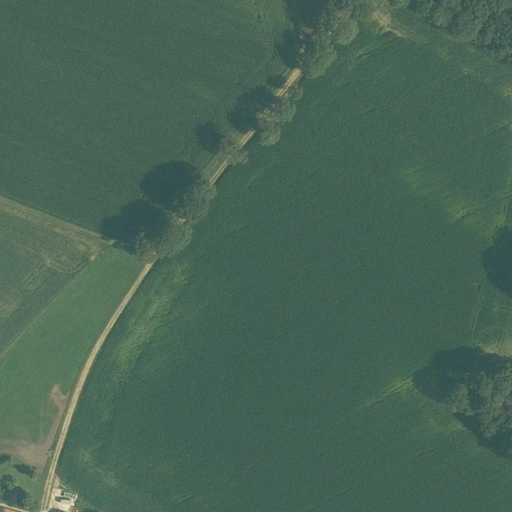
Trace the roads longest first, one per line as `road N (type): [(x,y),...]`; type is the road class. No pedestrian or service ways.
road 1 (track): [(350,0),(205,185),(99,338),(38,511)]
road 2 (track): [(0,198),(157,255)]
